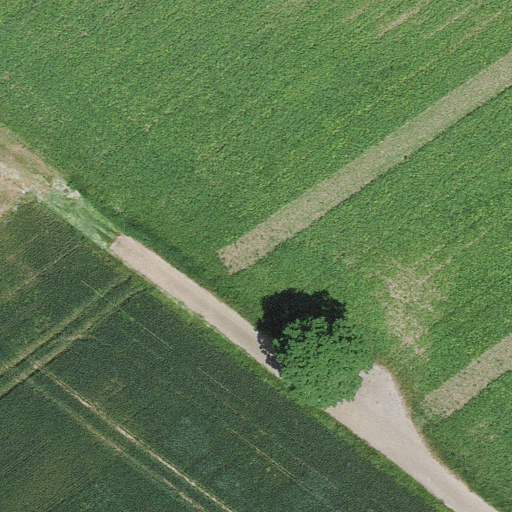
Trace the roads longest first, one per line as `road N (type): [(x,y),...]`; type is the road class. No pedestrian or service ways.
road 1 (unclassified): [(489,511),(120,240)]
road 2 (track): [(120,240),(0,151)]
